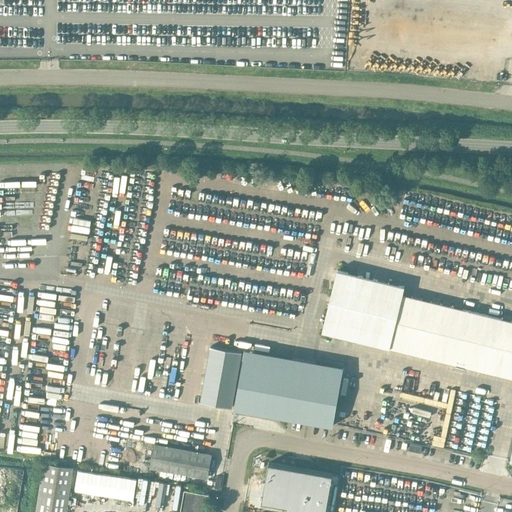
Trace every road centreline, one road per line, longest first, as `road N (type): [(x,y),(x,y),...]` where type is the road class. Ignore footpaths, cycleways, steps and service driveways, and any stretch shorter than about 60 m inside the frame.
road 1 (unclassified): [(0,76),(156,76),(511,104)]
road 2 (secondary): [(0,131),(282,135),(511,151)]
road 3 (unclassified): [(230,511),(241,451),(256,437),(511,489)]
